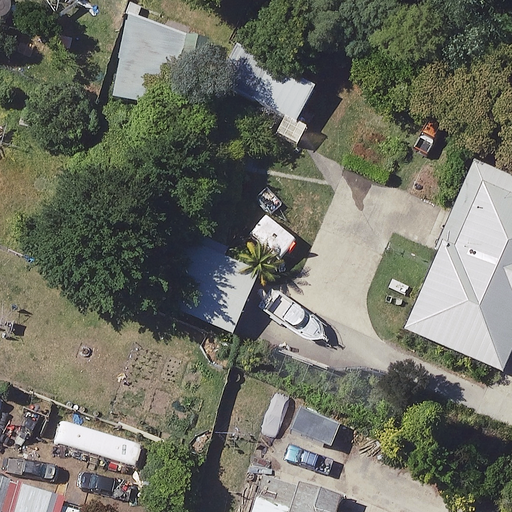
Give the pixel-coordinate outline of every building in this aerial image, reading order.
[(204,32),(123,18),(109,98),(173,110),(180,70),(197,73),(204,32)] [(312,87),(235,45),(215,81),(292,123),(312,87)] [(511,180),(468,163),(400,332),(499,372),(511,338),(511,180)] [(253,274),(172,241),(148,299),(229,333),(253,274)] [(330,511),(334,498),(257,475),(245,511),(330,511)]
